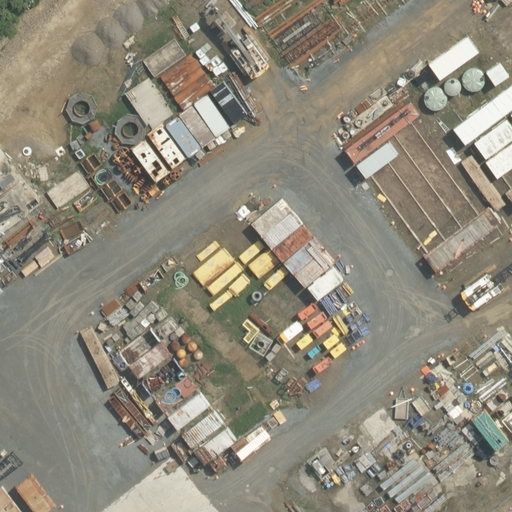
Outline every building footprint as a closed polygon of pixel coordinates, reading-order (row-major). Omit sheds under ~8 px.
[(137,361),(163,337),(144,318),(119,343),(137,361)] [(186,364),(168,342),(135,368),(154,390),(186,364)] [(498,434),(442,361),(403,390),(459,464),(498,434)] [(193,371),(155,399),(208,472),(246,444),(193,371)] [(364,435),(337,455),(378,511),(387,511),(408,496),(364,435)] [(319,511),(368,511),(348,480),(313,502),(319,511)]
